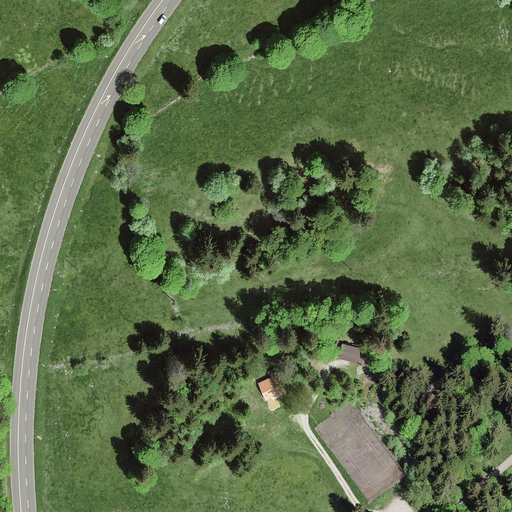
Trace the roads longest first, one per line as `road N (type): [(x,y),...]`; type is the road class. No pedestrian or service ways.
road 1 (primary): [(25,511),(28,347),(58,213),(113,84),(169,0)]
road 2 (trunk): [(402,0),(511,169)]
road 3 (track): [(368,511),(304,426),(305,409),(332,365)]
